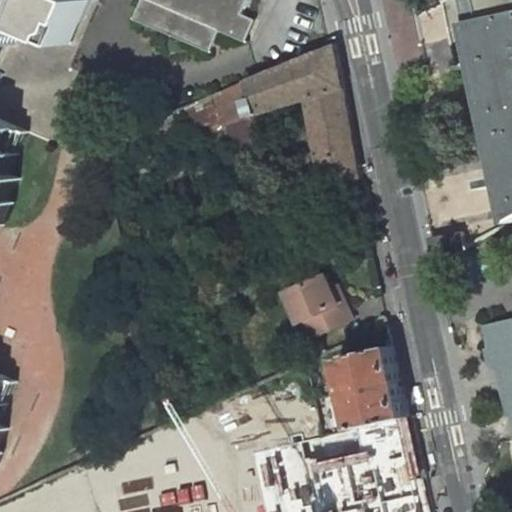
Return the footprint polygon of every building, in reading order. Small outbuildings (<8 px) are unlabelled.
[(0,0),(0,38),(18,46),(20,26),(67,46),(85,5),(77,0),(0,0)] [(251,0),(142,0),(132,24),(213,56),(222,36),(247,47),(257,25),(243,18),(251,0)] [(511,0),(454,0),(469,65),(482,63),(511,201),(511,0)] [(307,101),(328,188),(336,186),(366,180),(339,46),(243,84),(254,118),(307,101)] [(267,156),(254,118),(243,84),(215,96),(239,165),(267,156)] [(0,223),(6,226),(18,203),(10,199),(20,179),(11,176),(30,132),(0,119),(0,466),(7,453),(0,450),(9,429),(0,425),(0,420),(17,382),(0,374),(0,223)] [(339,198),(371,192),(366,180),(336,186),(339,198)] [(302,208),(293,209),(299,237),(307,233),(302,208)] [(348,248),(336,221),(307,233),(299,237),(310,263),(348,248)] [(468,248),(465,232),(433,238),(438,265),(469,249),(468,248)] [(332,276),(292,293),(306,323),(311,320),(318,336),(357,318),(350,301),(344,304),(336,287),(332,276)] [(344,304),(350,301),(343,284),(336,287),(344,304)] [(508,392),(511,412),(511,319),(489,325),(494,347),(490,348),(493,364),(507,371),(511,391),(508,392)] [(411,416),(397,348),(345,359),(360,427),(411,416)]
